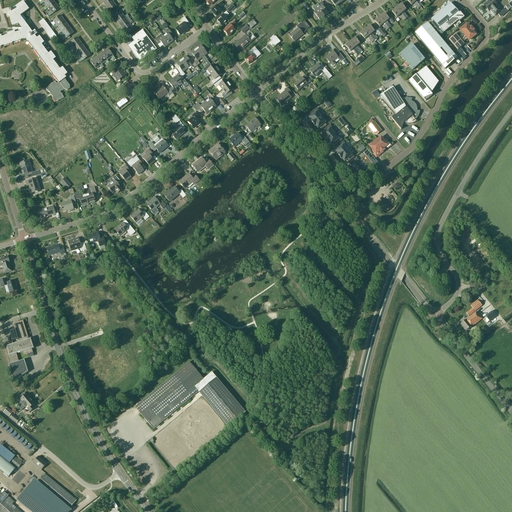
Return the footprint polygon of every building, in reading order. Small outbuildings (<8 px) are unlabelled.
[(55,3),(52,0),(46,0),(44,2),(47,6),(44,8),(45,10),(48,8),(55,3)] [(111,0),(112,0),(105,5),(109,11),(116,6),(113,2),(115,0),(111,0)] [(418,9),(420,7),(414,0),(406,0),(411,5),(413,3),(418,9)] [(496,5),(492,0),(490,0),(484,5),(489,11),(490,10),(495,16),(498,13),(501,17),(506,12),(503,8),(500,10),(496,5)] [(26,20),(22,14),(29,9),(23,2),(11,10),(10,11),(8,13),(12,26),(19,24),(21,27),(21,28),(19,28),(19,31),(21,31),(15,34),(14,32),(7,34),(8,36),(2,38),(1,35),(0,34),(0,47),(1,47),(1,46),(3,46),(4,47),(12,44),(12,43),(14,42),(15,43),(21,41),(20,40),(23,39),(23,40),(26,39),(28,41),(30,43),(29,43),(32,49),(33,48),(35,50),(34,51),(39,58),(40,57),(42,59),(41,60),(45,65),(46,64),(47,66),(46,67),(52,74),(53,74),(54,76),(53,76),(58,83),(57,84),(54,82),(52,84),(52,83),(46,89),(52,95),(51,95),(53,98),(52,99),(54,103),(64,98),(62,94),(61,94),(60,92),(64,89),(67,90),(70,89),(70,86),(64,79),(66,78),(64,76),(67,74),(62,68),(60,70),(53,60),(55,58),(51,52),(48,54),(41,45),(44,43),(39,37),(37,39),(35,36),(37,34),(35,31),(32,33),(24,22),(26,20)] [(219,8),(223,5),(221,2),(217,5),(211,10),(214,14),(213,15),(215,17),(222,11),(219,8)] [(317,4),(315,6),(324,17),(328,14),(324,9),(326,7),(321,2),(318,5),(317,4)] [(55,3),(48,8),(51,12),(48,14),(49,16),(59,9),(55,3)] [(459,14),(450,3),(431,19),(443,33),(458,21),(459,22),(464,18),(460,13),(459,14)] [(396,8),(401,14),(406,10),(401,4),(396,8)] [(235,8),(232,5),(226,10),(229,13),(235,8)] [(324,17),(315,6),(312,8),(313,9),(309,12),(314,17),(316,16),(320,21),(324,17)] [(113,16),(117,22),(124,17),(121,13),(124,11),(126,9),(125,7),(113,16)] [(396,17),(401,14),(396,8),(392,12),(396,17)] [(225,17),(229,15),(226,12),(223,14),(220,17),(221,18),(217,21),(219,23),(219,24),(220,25),(221,25),(221,26),(228,20),(225,17)] [(379,17),(389,29),(391,27),(388,23),(386,21),(389,19),(384,14),(379,17)] [(55,29),(58,26),(65,21),(60,15),(53,21),(56,25),(54,27),(55,28),(55,29)] [(124,17),(117,22),(122,28),(129,23),(128,23),(126,19),(128,17),(127,15),(124,17)] [(180,36),(189,29),(185,24),(188,22),(184,17),(181,19),(184,22),(175,29),(180,36)] [(386,30),(389,29),(379,17),(375,21),(379,27),(382,25),(383,27),(386,30)] [(52,40),(56,37),(43,19),(39,23),(52,40)] [(250,30),(256,24),(252,20),(240,30),(243,33),(249,28),(250,30)] [(69,27),(65,21),(58,26),(61,30),(58,32),(59,34),(62,32),(69,27)] [(131,21),(128,23),(129,23),(122,28),(126,34),(133,29),(130,25),(133,22),(131,21)] [(232,27),(236,23),(234,21),(230,25),(230,24),(223,31),(226,34),(226,35),(227,36),(228,37),(235,30),(232,27)] [(307,31),(301,23),(297,27),(296,27),(298,29),(289,35),(288,34),(295,42),(294,41),(303,35),(302,33),(306,29),(307,31)] [(427,23),(415,34),(445,69),(454,61),(453,61),(456,58),(427,23)] [(449,40),(457,50),(464,44),(462,43),(467,39),(469,41),(475,35),(472,31),(473,31),(471,28),(469,29),(466,25),(460,30),(465,36),(460,40),(455,34),(449,40)] [(365,30),(374,41),(376,39),(373,35),(372,34),(374,31),(369,26),(365,30)] [(69,27),(62,32),(65,36),(62,38),(64,40),(66,38),(73,33),(69,27)] [(386,34),(380,28),(377,30),(380,33),(383,37),(386,34)] [(163,36),(169,44),(173,41),(170,36),(172,34),(168,29),(164,32),(166,34),(163,36)] [(147,36),(146,36),(142,30),(131,38),(134,42),(128,46),(131,50),(136,47),(143,56),(147,53),(148,54),(155,48),(147,36)] [(372,43),(374,41),(365,30),(360,33),(365,39),(367,37),(372,43)] [(252,34),(248,38),(245,35),(237,42),(237,43),(234,45),(239,52),(243,49),(251,42),(255,38),(252,34)] [(165,48),(169,44),(163,36),(160,39),(159,37),(155,40),(158,44),(161,42),(165,48)] [(278,44),(280,42),(275,36),(271,40),(272,41),(269,44),(273,49),(277,45),(278,44)] [(72,51),(74,49),(81,44),(77,38),(70,43),(73,47),(70,49),(72,51)] [(350,42),(359,53),(361,51),(357,46),(359,44),(355,38),(350,42)] [(359,53),(350,42),(345,46),(350,51),(353,49),(354,51),(357,55),(357,54),(358,56),(360,54),(359,53)] [(81,44),(74,49),(77,53),(74,55),(76,57),(79,54),(86,49),(81,44)] [(424,60),(412,45),(400,55),(413,70),(424,60)] [(205,68),(210,64),(207,60),(204,56),(207,54),(201,46),(196,49),(202,58),(206,63),(203,65),(205,68)] [(86,49),(79,54),(82,58),(79,60),(80,62),(83,60),(90,55),(86,49)] [(102,53),(107,60),(111,57),(113,60),(115,59),(113,56),(108,49),(102,53)] [(194,56),(191,58),(197,66),(199,64),(197,61),(202,58),(196,49),(191,53),(194,56)] [(258,57),(254,52),(245,59),(249,64),(253,61),(253,62),(255,60),(254,60),(258,57)] [(343,58),(342,57),(338,52),(335,54),(333,52),(325,58),(330,64),(332,66),(335,63),(334,61),(338,58),(340,61),(343,58)] [(102,53),(96,58),(101,64),(105,61),(107,64),(109,63),(107,60),(102,53)] [(194,68),(197,66),(191,58),(189,60),(186,56),(181,60),(187,68),(190,66),(193,68),(194,68)] [(361,56),(354,62),(356,66),(364,59),(361,56)] [(103,67),(101,64),(96,58),(90,62),(95,69),(99,66),(102,69),(103,67)] [(183,72),(187,68),(181,60),(176,64),(179,67),(177,69),(182,77),(185,75),(183,72)] [(205,68),(202,70),(203,70),(204,72),(207,70),(211,75),(218,69),(215,64),(212,67),(210,64),(205,68)] [(325,73),(327,71),(322,66),(320,68),(317,64),(309,71),(315,77),(323,71),(325,73)] [(427,67),(409,81),(426,101),(430,97),(428,95),(432,92),(429,89),(438,82),(427,67)] [(117,81),(127,75),(122,69),(115,74),(113,71),(109,74),(111,76),(113,75),(117,81)] [(222,74),(218,69),(211,75),(214,80),(211,82),(213,84),(221,79),(219,76),(222,74)] [(173,79),(178,87),(181,84),(184,88),(188,85),(183,79),(181,81),(177,75),(173,79)] [(308,85),(311,83),(310,81),(308,78),(307,78),(304,81),(302,77),(293,85),(298,90),(307,83),(308,85)] [(178,87),(173,79),(168,82),(172,87),(170,89),(173,94),(177,91),(176,89),(178,87)] [(222,90),(230,84),(226,80),(223,82),(221,79),(214,85),(216,87),(219,85),(222,90)] [(130,85),(127,81),(117,88),(119,92),(123,89),(128,96),(137,89),(133,83),(130,85)] [(230,84),(222,90),(224,93),(222,96),(225,99),(232,94),(230,91),(233,89),(230,84)] [(169,97),(173,94),(168,88),(165,90),(163,86),(154,93),(159,100),(167,94),(169,97)] [(289,96),(292,94),(286,87),(284,90),(285,91),(276,99),(283,107),(281,105),(291,97),(289,96)] [(412,99),(411,99),(410,98),(409,98),(408,98),(407,98),(406,98),(405,98),(404,99),(403,99),(402,99),(401,100),(392,87),(380,96),(395,115),(391,118),(400,130),(401,130),(400,129),(402,124),(404,125),(405,125),(406,125),(407,125),(408,125),(409,125),(410,125),(411,125),(412,124),(413,124),(414,123),(415,123),(416,122),(417,121),(415,120),(416,119),(417,118),(418,117),(418,116),(418,115),(419,115),(419,113),(419,112),(419,111),(414,111),(414,110),(414,109),(414,108),(414,107),(416,106),(416,107),(416,106),(416,105),(415,105),(415,104),(414,103),(413,103),(412,102),(411,101),(411,99),(412,99)] [(379,96),(376,90),(371,93),(375,99),(379,96)] [(209,99),(205,102),(211,110),(216,107),(213,103),(215,101),(210,94),(207,96),(209,99)] [(116,105),(119,109),(127,102),(124,98),(116,105)] [(326,99),(323,101),(328,108),(331,105),(326,99)] [(196,107),(201,113),(204,111),(207,114),(211,110),(205,102),(200,106),(198,103),(195,106),(196,107)] [(334,117),(338,113),(331,105),(327,109),(334,117)] [(199,114),(201,113),(196,107),(194,109),(196,112),(191,116),(193,117),(188,121),(194,129),(200,124),(197,120),(201,117),(199,114)] [(314,110),(309,114),(311,116),(309,118),(311,120),(311,121),(313,123),(320,117),(316,112),(314,110)] [(320,117),(313,123),(315,126),(315,125),(317,128),(319,126),(321,129),(326,125),(324,123),(325,122),(320,117)] [(251,133),(260,125),(255,118),(245,126),(251,133)] [(381,131),(374,121),(368,126),(375,135),(381,131)] [(182,130),(185,128),(180,122),(177,125),(179,127),(171,134),(176,140),(184,133),(182,130)] [(19,129),(51,175),(65,166),(63,163),(81,150),(75,142),(72,143),(70,140),(66,142),(58,131),(56,133),(53,129),(35,141),(25,125),(19,129)] [(327,127),(322,130),(324,133),(322,134),(325,137),(324,137),(326,140),(334,134),(330,128),(329,129),(327,127)] [(245,146),(249,142),(247,140),(243,135),(241,137),(237,133),(229,140),(234,147),(241,141),(245,146)] [(155,147),(151,142),(148,145),(154,152),(157,150),(160,153),(168,146),(166,144),(169,142),(162,134),(160,136),(163,140),(155,147)] [(334,134),(326,140),(328,142),(329,142),(331,144),(333,143),(334,145),(339,142),(337,139),(338,139),(334,134)] [(390,145),(386,140),(384,142),(380,138),(370,146),(373,151),(372,152),(376,157),(390,145)] [(340,143),(336,147),(338,149),(336,151),(338,153),(337,154),(339,156),(347,150),(343,145),(342,146),(340,143)] [(221,154),(224,151),(218,144),(211,150),(209,152),(216,160),(222,155),(221,154)] [(367,149),(364,152),(374,165),(377,162),(367,149)] [(149,166),(154,162),(150,157),(152,155),(148,150),(144,153),(146,154),(142,157),(149,166)] [(347,150),(339,156),(341,159),(342,158),(344,161),(346,160),(348,162),(353,158),(351,156),(351,155),(347,150)] [(231,161),(235,158),(230,153),(227,156),(231,161)] [(139,175),(144,171),(139,166),(142,164),(137,158),(134,162),(135,163),(131,166),(139,175)] [(208,170),(213,165),(209,160),(205,163),(201,158),(192,166),(198,172),(205,166),(208,170)] [(23,175),(33,172),(29,160),(19,164),(23,175)] [(354,160),(349,164),(351,166),(349,168),(354,173),(353,174),(356,177),(359,175),(358,174),(361,171),(355,164),(356,163),(354,160)] [(126,182),(131,177),(126,172),(129,170),(125,165),(121,168),(122,170),(119,173),(126,182)] [(194,185),(199,180),(195,175),(192,178),(188,174),(185,177),(179,182),(184,189),(192,183),(194,185)] [(122,189),(117,183),(120,181),(115,175),(112,178),(114,181),(107,186),(112,193),(113,193),(112,193),(115,191),(117,193),(122,189)] [(31,193),(40,191),(36,178),(26,182),(27,186),(29,186),(31,193)] [(65,178),(60,182),(67,189),(71,185),(65,178)] [(60,190),(54,182),(52,183),(56,188),(57,190),(60,190)] [(93,194),(96,193),(94,187),(89,189),(89,190),(85,192),(88,204),(95,202),(93,194)] [(183,198),(186,196),(181,190),(178,192),(174,187),(167,193),(167,192),(163,195),(169,202),(179,194),(183,198)] [(88,204),(86,195),(81,196),(79,192),(74,193),(76,200),(79,199),(81,206),(88,204)] [(72,205),(76,204),(74,196),(70,197),(71,200),(60,204),(63,212),(73,209),(72,205)] [(166,206),(165,205),(161,200),(158,202),(154,197),(151,199),(152,200),(146,204),(151,210),(150,211),(153,215),(158,211),(155,208),(159,205),(162,209),(166,206)] [(383,198),(378,203),(385,212),(391,208),(383,198)] [(54,212),(57,211),(55,204),(52,205),(52,206),(39,210),(42,218),(55,214),(54,212)] [(145,220),(149,217),(144,211),(141,213),(138,209),(130,216),(136,223),(143,218),(145,220)] [(122,223),(114,229),(120,236),(127,231),(130,235),(131,235),(135,232),(126,221),(123,223),(122,223)] [(100,247),(106,245),(103,237),(99,238),(97,232),(87,235),(90,243),(98,241),(100,247)] [(80,252),(86,250),(84,242),(80,244),(78,238),(68,242),(71,251),(79,248),(80,252)] [(61,255),(65,254),(63,247),(59,248),(58,245),(46,248),(49,256),(60,253),(61,255)] [(0,259),(0,257),(0,266),(3,265),(4,268),(5,273),(11,271),(10,266),(9,264),(10,263),(8,256),(0,259)] [(7,282),(6,279),(0,280),(0,284),(1,287),(7,285),(9,293),(17,290),(16,284),(15,280),(7,282)] [(481,301),(479,304),(477,301),(470,306),(472,308),(465,314),(468,317),(484,304),(481,301)] [(492,311),(485,316),(490,322),(496,317),(492,311)] [(477,315),(475,312),(460,324),(466,331),(470,327),(471,328),(481,319),(477,314),(477,315)] [(12,342),(3,345),(9,365),(14,382),(28,372),(24,360),(19,362),(16,354),(22,352),(23,355),(33,352),(31,346),(32,346),(31,342),(29,342),(23,321),(14,324),(15,329),(9,331),(13,341),(18,339),(19,343),(13,344),(12,342)] [(189,362),(174,375),(135,407),(153,429),(192,397),(188,392),(195,387),(228,427),(245,412),(212,372),(203,380),(189,362)] [(18,407),(20,409),(31,401),(26,395),(20,400),(23,403),(22,404),(18,407)] [(31,401),(20,409),(21,411),(25,408),(30,413),(34,409),(32,407),(34,405),(31,401)] [(9,417),(13,412),(7,408),(3,413),(9,417)] [(16,423),(19,420),(12,415),(10,418),(16,423)] [(0,455),(0,469),(8,476),(15,468),(0,455)] [(23,463),(15,457),(10,463),(18,469),(23,463)] [(40,471),(46,464),(38,457),(32,464),(40,471)] [(39,475),(17,500),(30,511),(68,511),(87,499),(60,476),(61,475),(47,463),(38,473),(39,475)] [(9,501),(0,492),(0,511),(21,511),(12,504),(14,502),(11,499),(9,501)]
